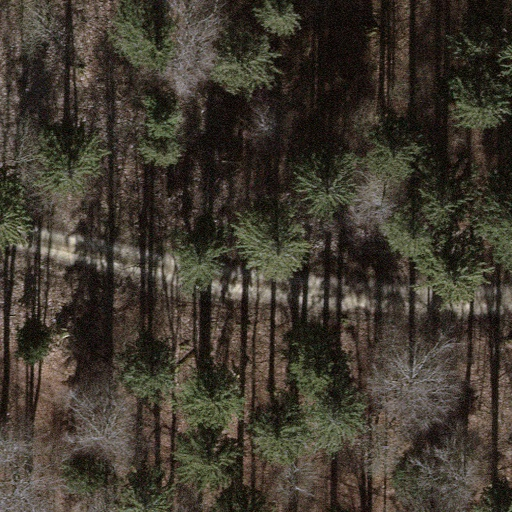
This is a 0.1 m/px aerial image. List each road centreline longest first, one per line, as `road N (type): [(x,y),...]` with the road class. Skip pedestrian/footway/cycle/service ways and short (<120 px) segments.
road 1 (track): [(0,229),(110,255),(411,296),(511,299)]
road 2 (track): [(0,355),(44,391),(388,511)]
